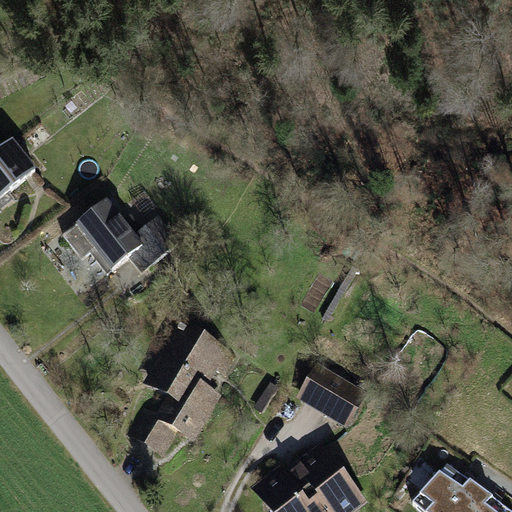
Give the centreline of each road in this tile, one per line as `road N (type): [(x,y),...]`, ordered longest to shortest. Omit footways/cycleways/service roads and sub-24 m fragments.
road 1 (track): [(511,324),(68,44)]
road 2 (residential): [(127,511),(0,349)]
road 3 (unknown): [(225,511),(251,461),(311,423)]
